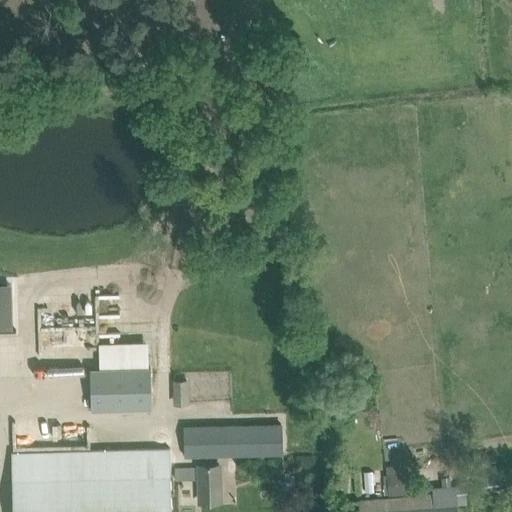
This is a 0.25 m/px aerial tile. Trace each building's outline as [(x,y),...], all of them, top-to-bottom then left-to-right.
[(0,331),(16,331),(16,330),(12,330),(11,285),(0,285),(0,331)] [(50,351),(113,348),(112,322),(49,325),(50,351)] [(150,367),(90,368),(92,409),(152,407),(150,367)] [(172,378),(173,401),(189,401),(188,377),(172,378)] [(185,427),(186,455),(283,453),(282,424),(185,427)] [(12,451),(13,511),(172,511),(171,448),(12,451)] [(201,488),(219,488),(219,463),(201,463),(201,488)] [(195,466),(175,467),(175,479),(195,479),(195,466)] [(478,492),(511,486),(511,466),(475,471),(478,492)] [(396,473),(387,474),(389,494),(408,492),(410,492),(408,472),(396,473)] [(360,511),(457,511),(456,491),(360,500),(360,511)]
